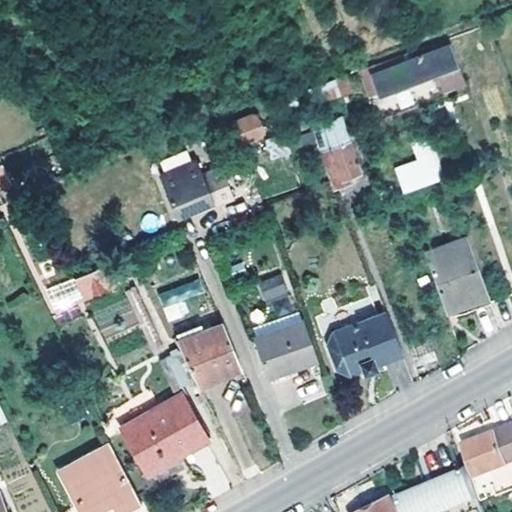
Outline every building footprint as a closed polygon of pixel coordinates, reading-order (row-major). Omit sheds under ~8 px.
[(469,82),(451,38),(409,52),(372,65),(382,89),(438,69),(446,90),(469,82)] [(351,79),(341,82),(345,93),(354,89),(351,79)] [(345,93),(341,82),(318,91),(323,100),(345,93)] [(259,115),(231,125),(238,144),(266,133),(259,115)] [(319,124),(326,145),(350,137),(351,136),(344,116),(319,124)] [(321,146),(326,145),(319,124),(313,126),(321,146)] [(292,152),(287,136),(287,134),(274,139),(280,156),(292,152)] [(405,189),(449,174),(434,134),(415,142),(423,160),(397,170),(405,189)] [(326,145),(338,181),(350,176),(362,172),(350,137),(326,145)] [(333,182),(338,181),(326,145),(321,146),(333,182)] [(198,163),(161,180),(179,218),(197,211),(200,216),(235,199),(222,168),(204,175),(198,163)] [(0,164),(0,192),(12,187),(2,164),(0,164)] [(338,181),(339,186),(352,182),(350,176),(338,181)] [(448,308),(491,294),(471,238),(427,252),(448,308)] [(116,284),(109,267),(77,280),(84,297),(116,284)] [(257,283),(265,304),(289,293),(280,273),(257,283)] [(51,313),(82,302),(73,278),(42,290),(51,313)] [(201,281),(159,291),(162,304),(204,294),(201,281)] [(379,368),(407,357),(391,316),(338,335),(333,347),(342,370),(355,377),(368,372),(369,375),(380,371),(379,368)] [(308,328),(305,321),(256,338),(269,378),(320,361),(308,328)] [(201,385),(243,367),(225,324),(179,344),(201,385)] [(182,397),(126,428),(150,472),(207,439),(182,397)] [(490,469),(511,461),(511,425),(465,442),(476,474),(490,469)] [(141,501),(111,444),(64,470),(85,511),(94,511),(116,501),(121,511),(141,501)] [(498,492),(511,486),(511,461),(490,469),(498,492)] [(468,467),(397,496),(403,511),(476,511),(484,509),(480,498),(468,467)] [(8,511),(1,490),(0,490),(0,511),(8,511)] [(397,511),(392,500),(364,511),(397,511)]
